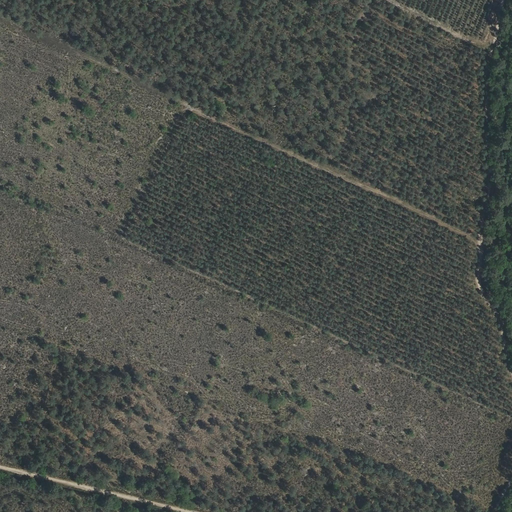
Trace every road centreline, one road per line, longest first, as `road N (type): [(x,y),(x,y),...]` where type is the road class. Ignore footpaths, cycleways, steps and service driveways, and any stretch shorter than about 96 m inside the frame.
road 1 (track): [(496,0),(480,82),(489,165),(478,285),(497,310),(511,362)]
road 2 (track): [(187,511),(0,466)]
